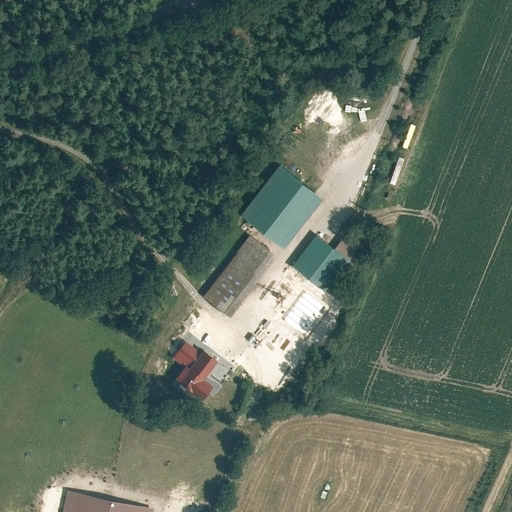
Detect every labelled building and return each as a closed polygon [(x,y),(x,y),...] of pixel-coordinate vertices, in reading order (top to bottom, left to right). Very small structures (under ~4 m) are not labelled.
[(400,184),(409,158),(401,155),(393,181),(400,184)] [(281,163),(243,213),(281,242),(319,193),(281,163)] [(357,240),(345,231),(333,247),(345,256),(357,240)] [(315,233),(291,266),(321,288),(345,256),(333,247),(315,233)] [(250,235),(203,292),(229,312),(276,256),(250,235)] [(321,288),(291,266),(263,303),(294,325),(321,288)] [(209,315),(172,365),(206,390),(215,378),(207,373),(236,334),(209,315)] [(268,349),(285,362),(294,349),(278,336),(268,349)] [(153,511),(154,509),(67,491),(62,511),(153,511)]
